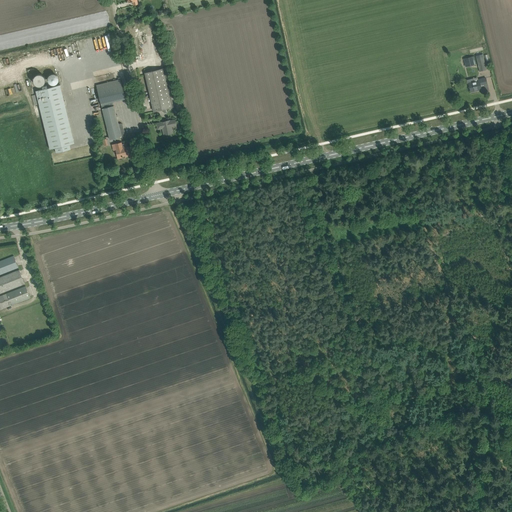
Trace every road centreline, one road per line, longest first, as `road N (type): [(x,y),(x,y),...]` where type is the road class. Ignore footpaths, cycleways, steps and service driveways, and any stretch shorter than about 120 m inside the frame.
road 1 (track): [(511,184),(415,207),(463,329),(488,351),(470,511)]
road 2 (primary): [(159,195),(511,113)]
road 3 (track): [(284,474),(176,202)]
road 4 (track): [(302,468),(196,197)]
road 5 (unclassified): [(159,195),(113,0)]
road 6 (primary): [(0,228),(159,195)]
